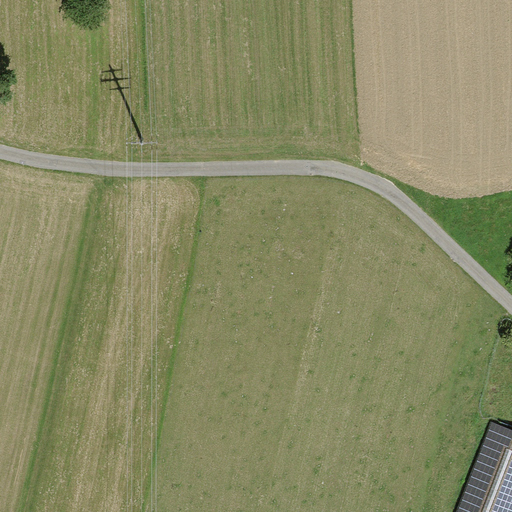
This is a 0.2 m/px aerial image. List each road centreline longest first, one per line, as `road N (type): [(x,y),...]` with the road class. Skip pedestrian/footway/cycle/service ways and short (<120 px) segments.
road 1 (residential): [(511,305),(397,197),(335,169),(135,170),(0,152)]
road 2 (track): [(159,168),(156,281),(120,511)]
